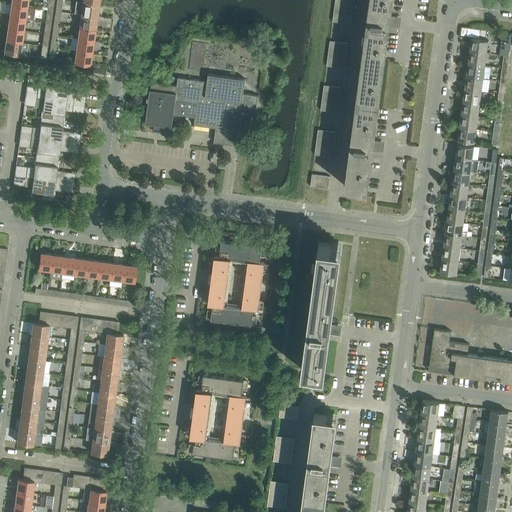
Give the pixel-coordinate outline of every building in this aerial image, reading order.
[(382,82),(389,33),(391,21),(399,22),(399,26),(400,21),(388,20),(389,15),(391,16),(393,0),(370,0),(359,79),(382,82)] [(97,16),(99,4),(83,2),(81,14),(97,16)] [(11,4),(10,16),(25,18),(33,19),(35,7),(27,6),(11,4)] [(96,28),(97,16),(81,14),(80,26),(96,28)] [(24,30),(25,18),(10,16),(8,28),(24,30)] [(94,40),(96,28),(80,26),(78,37),(94,40)] [(22,42),(24,30),(8,28),(6,39),(22,42)] [(92,52),(94,40),(78,37),(76,49),(92,52)] [(487,52),(488,39),(471,37),(470,50),(468,49),(468,50),(487,52)] [(20,54),(22,42),(6,39),(5,52),(20,54)] [(90,64),(92,52),(76,49),(74,61),(90,64)] [(485,65),(487,52),(468,50),(470,50),(468,62),(466,62),(485,65)] [(491,66),(485,65),(466,62),(466,63),(468,63),(466,75),(465,75),(483,78),(489,79),(491,66)] [(251,147),(258,95),(243,93),(245,78),(208,73),(207,80),(178,77),(177,85),(175,100),(176,100),(174,113),(195,116),(194,124),(216,127),(214,142),(251,147)] [(482,91),(483,78),(465,75),(465,76),(466,76),(464,88),(463,88),(482,91)] [(55,99),(58,79),(47,77),(45,88),(38,87),(37,92),(26,90),(25,95),(55,99)] [(74,97),(75,91),(68,91),(69,80),(58,79),(55,99),(85,103),(85,98),(74,97)] [(374,141),(382,82),(359,79),(345,184),(345,185),(368,188),(374,145),(382,146),(381,151),(382,151),(383,146),(371,144),(372,140),(374,141)] [(175,100),(177,85),(152,81),(151,88),(150,88),(145,123),(154,124),(153,130),(163,131),(164,125),(172,126),(174,113),(176,100),(175,100)] [(480,103),(482,91),(463,88),(464,89),(463,101),(461,100),(461,101),(480,103)] [(52,118),(55,99),(25,95),(25,99),(36,100),(35,106),(43,107),(41,117),(52,118)] [(65,110),(72,111),(73,106),(84,107),(85,103),(55,99),(52,118),(64,120),(65,110)] [(478,116),(480,103),(461,101),(463,101),(461,113),(459,113),(478,116)] [(476,129),(478,116),(459,113),(459,114),(461,114),(459,126),(458,126),(476,129)] [(50,138),(52,118),(41,117),(40,127),(33,126),(32,132),(20,130),(20,134),(50,138)] [(69,137),(69,131),(62,130),(64,120),(52,118),(50,138),(79,142),(80,138),(69,137)] [(475,141),(476,129),(458,126),(458,127),(459,127),(458,138),(456,138),(456,139),(475,141)] [(47,158),(50,138),(20,134),(19,139),(31,140),(30,146),(37,147),(36,157),(47,158)] [(60,150),(67,151),(67,145),(79,147),(79,142),(50,138),(47,158),(58,160),(60,150)] [(472,158),(474,145),(457,143),(455,156),(472,158)] [(471,171),(472,158),(455,156),(454,155),(454,156),(455,156),(454,168),(471,171)] [(44,178),(47,158),(36,157),(34,167),(27,166),(27,171),(15,170),(15,174),(44,178)] [(57,170),(58,160),(47,158),(44,178),(74,182),(75,178),(63,176),(64,171),(57,170)] [(469,184),(471,171),(454,168),(452,168),(452,169),(454,169),(452,181),(469,184)] [(42,198),(44,178),(15,174),(14,178),(25,180),(25,185),(32,186),(30,196),(42,198)] [(62,185),(74,186),(74,182),(44,178),(42,198),(53,200),(54,189),(61,190),(62,185)] [(467,196),(469,184),(452,181),(450,181),(452,182),(450,194),(467,196)] [(465,209),(467,196),(450,194),(449,194),(448,194),(450,195),(448,206),(448,207),(465,209)] [(464,222),(465,209),(448,207),(448,206),(447,206),(447,207),(448,207),(447,219),(464,222)] [(463,230),(464,222),(447,219),(445,219),(445,220),(447,220),(445,232),(443,231),(443,232),(445,232),(462,235),(467,236),(467,231),(463,230)] [(460,247),(462,235),(445,232),(443,244),(442,244),(441,245),(443,245),(460,247)] [(260,261),(262,246),(221,240),(219,256),(214,255),(208,302),(213,303),(211,319),(251,324),(253,308),(258,309),(265,262),(260,261)] [(302,369),(325,372),(329,341),(330,333),(339,334),(340,329),(328,328),(329,323),(331,324),(332,320),(342,246),(333,245),(330,245),(319,243),(318,244),(319,244),(302,368),(302,369)] [(458,260),(460,247),(443,245),(442,257),(440,257),(440,258),(441,258),(458,260)] [(50,271),(50,270),(52,254),(40,252),(38,269),(50,271)] [(62,272),(64,256),(52,254),(50,270),(62,272)] [(74,273),(76,257),(64,256),(62,272),(74,273)] [(85,275),(88,259),(76,257),(74,273),(85,275)] [(457,273),(458,260),(441,258),(440,270),(438,270),(457,273)] [(98,277),(100,260),(88,259),(85,275),(98,277)] [(110,278),(112,262),(100,260),(98,277),(110,278)] [(121,280),(124,263),(112,262),(110,278),(121,280)] [(134,281),(136,265),(124,263),(121,280),(134,281)] [(504,267),(503,279),(508,280),(511,280),(511,268),(510,268),(504,267)] [(44,324),(38,323),(32,322),(31,334),(47,336),(49,324),(44,324)] [(511,359),(468,354),(470,343),(450,341),(451,330),(434,328),(429,364),(446,367),(446,361),(456,363),(454,373),(455,373),(485,377),(486,377),(487,372),(500,374),(499,379),(500,380),(500,379),(511,380),(511,359)] [(117,333),(111,332),(107,332),(105,344),(121,346),(123,334),(117,333)] [(45,349),(47,336),(31,334),(29,346),(45,349)] [(119,358),(121,346),(105,344),(104,356),(119,358)] [(44,360),(45,349),(29,346),(28,358),(44,360)] [(118,370),(119,358),(104,356),(102,368),(118,370)] [(42,372),(44,360),(28,358),(26,370),(42,372)] [(116,382),(118,370),(102,368),(101,379),(116,382)] [(41,384),(42,372),(26,370),(24,382),(41,384)] [(195,436),(193,452),(233,457),(235,442),(240,442),(245,405),(247,395),(242,395),(244,379),(203,374),(201,389),(196,389),(190,436),(195,436)] [(115,394),(116,382),(101,379),(99,392),(115,394)] [(24,382),(23,394),(47,397),(48,385),(41,384),(24,382)] [(113,405),(115,394),(99,392),(97,403),(113,405)] [(23,394),(21,406),(38,408),(45,409),(47,397),(23,394)] [(421,412),(438,414),(440,402),(423,399),(421,411),(419,411),(419,412),(421,412)] [(112,417),(113,405),(97,403),(96,416),(112,417)] [(463,417),(465,405),(455,403),(453,416),(458,417),(463,417)] [(36,420),(38,408),(21,406),(20,418),(36,420)] [(507,423),(509,411),(491,408),(490,420),(507,423)] [(436,427),(438,414),(421,412),(419,424),(418,424),(418,425),(419,425),(436,427)] [(324,511),(330,472),(331,460),(340,461),(340,465),(341,460),(329,459),(329,455),(332,455),(337,416),(314,413),(314,414),(300,511),(324,511)] [(110,429),(112,417),(96,416),(94,427),(110,429)] [(34,431),(36,420),(20,418),(18,429),(34,431)] [(505,435),(507,423),(490,420),(488,432),(505,435)] [(434,440),(436,427),(419,425),(418,437),(416,437),(417,437),(417,438),(434,440)] [(108,441),(110,429),(94,427),(93,439),(108,441)] [(18,429),(16,442),(33,444),(41,445),(42,432),(34,431),(18,429)] [(504,447),(505,435),(488,432),(487,444),(504,447)] [(414,449),(414,450),(416,450),(432,453),(439,454),(441,441),(434,440),(417,438),(416,450),(414,449)] [(107,454),(108,441),(93,439),(91,452),(107,454)] [(502,459),(504,447),(487,444),(485,456),(502,459)] [(431,465),(432,453),(416,450),(414,462),(413,462),(413,463),(414,463),(431,465)] [(500,471),(502,459),(485,456),(483,468),(500,471)] [(429,478),(431,465),(414,463),(412,475),(411,475),(411,476),(412,476),(429,478)] [(499,483),(500,471),(483,468),(482,480),(499,483)] [(48,482),(49,470),(43,469),(41,482),(48,482)] [(79,487),(80,475),(74,474),(73,476),(72,486),(79,487)] [(91,489),(93,476),(86,475),(85,488),(90,488),(91,489)] [(97,490),(99,477),(93,476),(91,489),(97,490)] [(427,491),(429,478),(412,476),(411,488),(409,488),(411,489),(427,491)] [(34,481),(29,480),(22,479),(18,478),(16,491),(32,493),(34,481)] [(497,494),(499,483),(482,480),(480,492),(497,494)] [(97,490),(91,489),(90,488),(88,501),(104,503),(106,491),(103,490),(97,490)] [(426,504),(427,491),(411,489),(409,501),(408,501),(426,504)] [(31,505),(32,493),(16,491),(15,503),(31,505)] [(495,506),(497,494),(480,492),(479,504),(495,506)] [(103,511),(104,503),(88,501),(86,511),(103,511)] [(424,511),(426,504),(408,501),(409,502),(407,511),(424,511)] [(29,511),(31,505),(15,503),(13,511),(29,511)]
